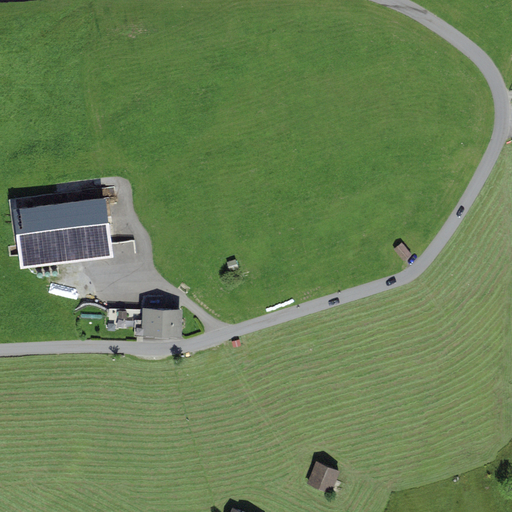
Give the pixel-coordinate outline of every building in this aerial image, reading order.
[(13,201),(22,262),(112,250),(104,189),(13,201)] [(403,243),(395,249),(406,262),(414,256),(403,243)] [(186,311),(146,309),(145,334),(185,335),(186,311)] [(242,347),(240,339),(231,341),(234,349),(242,347)] [(341,468),(319,459),(310,479),(332,489),(341,468)] [(255,511),(235,503),(231,511),(255,511)]
